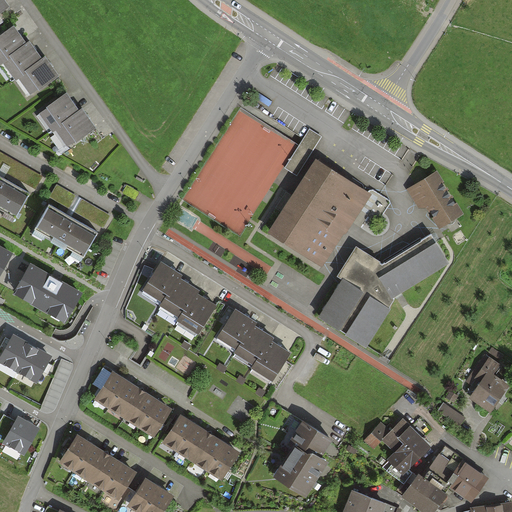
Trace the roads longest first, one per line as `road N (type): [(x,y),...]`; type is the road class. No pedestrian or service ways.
road 1 (residential): [(145,225),(307,334),(311,344),(286,399),(336,432)]
road 2 (residential): [(168,187),(149,175),(20,0)]
road 3 (residential): [(264,33),(168,187)]
road 4 (residential): [(145,225),(0,145)]
road 5 (residential): [(199,491),(68,408)]
road 6 (primary): [(381,109),(511,189)]
road 7 (residential): [(145,225),(88,364)]
road 8 (primary): [(264,33),(381,109)]
road 9 (residential): [(448,0),(381,109)]
